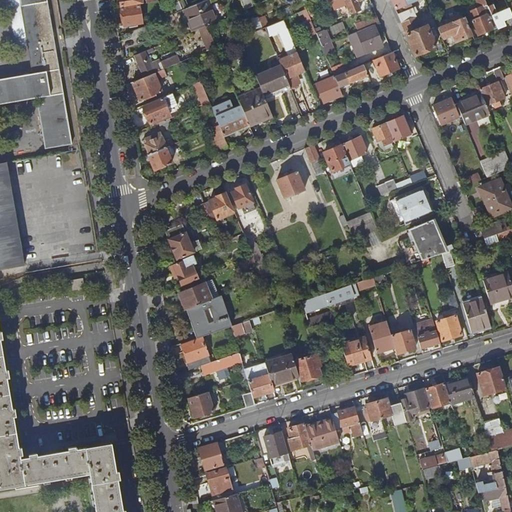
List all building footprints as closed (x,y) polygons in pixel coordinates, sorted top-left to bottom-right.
[(47,0),(42,0),(20,4),(32,75),(0,81),(0,105),(42,99),(43,105),(38,106),(45,150),(71,146),(64,102),(59,102),(54,71),(59,70),(47,0)] [(194,5),(190,7),(184,9),(193,32),(200,29),(208,25),(219,21),(209,0),(207,0),(201,2),(194,5)] [(338,0),(339,2),(343,0),(345,0),(352,14),(362,10),(358,1),(360,0),(338,0)] [(392,0),(396,9),(408,4),(409,7),(412,6),(411,3),(418,0),(392,0)] [(477,0),(480,8),(469,13),(479,37),(497,29),(489,8),(485,0),(477,0)] [(122,8),(125,26),(143,22),(140,5),(122,8)] [(489,8),(497,29),(498,30),(506,27),(504,22),(511,18),(511,16),(509,9),(498,14),(495,5),(489,8)] [(417,9),(399,16),(402,23),(416,17),(415,14),(418,13),(417,9)] [(275,15),(260,21),(263,28),(266,27),(278,22),(275,15)] [(356,26),(358,32),(375,25),(380,23),(378,16),(371,19),(365,22),(356,26)] [(402,23),(416,57),(436,48),(428,26),(421,29),(416,17),(402,23)] [(438,30),(442,39),(453,35),(456,43),(473,36),(466,18),(438,30)] [(281,65),(291,87),(298,84),(295,76),(306,71),(284,20),(278,22),(266,27),(270,36),(274,35),(281,32),(291,56),(287,57),(286,54),(283,55),(280,48),(275,50),(281,65)] [(200,29),(209,51),(217,47),(208,25),(200,29)] [(358,32),(367,54),(383,47),(375,25),(358,32)] [(309,29),(316,44),(321,42),(316,31),(314,26),(309,29)] [(316,31),(321,42),(323,47),(328,45),(321,29),(316,31)] [(135,56),(145,78),(155,74),(157,72),(165,69),(181,63),(178,55),(161,62),(159,59),(150,62),(146,52),(135,56)] [(375,60),(381,77),(400,69),(393,53),(375,60)] [(348,62),(332,69),(335,77),(352,70),(348,62)] [(281,65),(256,75),(261,87),(265,96),(280,89),(282,93),(292,89),(291,87),(281,65)] [(352,70),(335,77),(341,90),(350,86),(349,84),(368,76),(364,65),(352,70)] [(493,70),(498,82),(499,82),(502,80),(506,79),(501,67),(493,70)] [(157,72),(160,79),(167,76),(165,69),(157,72)] [(145,78),(133,83),(140,100),(149,96),(151,99),(157,96),(155,94),(162,91),(155,74),(145,78)] [(317,85),(325,103),(343,95),(341,90),(335,77),(317,85)] [(482,92),(487,106),(493,103),(495,109),(502,106),(500,100),(506,98),(504,93),(499,82),(498,82),(481,89),(482,92)] [(238,97),(250,126),(273,116),(265,96),(261,87),(238,97)] [(457,103),(467,126),(491,116),(487,106),(482,92),(457,103)] [(212,105),(218,120),(220,125),(225,137),(250,126),(238,97),(231,100),(228,93),(220,96),(210,100),(210,102),(212,105)] [(294,96),(303,117),(311,114),(302,93),(294,96)] [(144,106),(151,124),(171,116),(163,98),(144,106)] [(434,107),(442,125),(460,117),(452,98),(434,107)] [(204,108),(207,115),(209,114),(212,123),(218,120),(212,105),(204,108)] [(388,124),(395,141),(411,135),(404,116),(388,124)] [(374,130),(379,142),(383,140),(385,146),(393,142),(395,141),(388,124),(374,130)] [(208,130),(218,153),(230,148),(225,137),(220,125),(214,127),(208,130)] [(161,134),(145,141),(150,155),(167,148),(161,134)] [(343,146),(351,165),(353,169),(360,166),(357,158),(368,153),(361,137),(343,146)] [(379,142),(381,148),(385,151),(394,147),(393,142),(385,146),(383,140),(379,142)] [(306,149),(317,174),(324,171),(319,159),(320,159),(314,145),(306,149)] [(149,155),(155,170),(173,162),(171,156),(173,155),(170,146),(167,148),(150,155),(149,155)] [(325,153),(333,172),(351,165),(343,146),(325,153)] [(482,163),(488,178),(511,167),(511,165),(507,153),(482,163)] [(0,272),(26,268),(8,164),(0,165),(0,272)] [(424,171),(411,177),(412,180),(414,185),(428,179),(424,171)] [(278,181),(286,199),(306,191),(298,172),(278,181)] [(467,179),(470,185),(482,180),(479,174),(467,179)] [(386,183),(391,195),(399,191),(394,179),(386,182),(386,183)] [(484,196),(493,217),(511,209),(511,205),(501,180),(482,188),(485,195),(484,196)] [(379,186),(383,198),(391,195),(386,183),(379,186)] [(242,207),(245,215),(256,210),(253,201),(246,185),(236,189),(237,191),(233,194),(239,208),(242,207)] [(391,202),(400,221),(431,208),(427,200),(428,199),(429,199),(429,198),(429,197),(429,195),(429,194),(428,193),(427,192),(426,191),(425,191),(423,191),(422,188),(391,202)] [(204,204),(210,218),(214,228),(220,225),(218,219),(223,217),(225,216),(235,211),(227,193),(217,197),(217,198),(204,204)] [(195,208),(201,222),(210,218),(204,204),(195,208)] [(431,208),(400,221),(402,227),(433,213),(431,208)] [(350,225),(356,240),(360,238),(379,230),(371,211),(349,222),(350,225)] [(341,217),(345,227),(350,225),(349,222),(346,215),(341,217)] [(399,242),(409,265),(416,262),(422,261),(429,258),(443,253),(449,251),(436,218),(410,229),(412,236),(399,242)] [(481,228),(485,238),(486,238),(498,234),(503,232),(499,221),(481,228)] [(166,232),(178,260),(202,249),(199,241),(191,244),(182,225),(166,232)] [(498,234),(500,241),(511,237),(511,229),(503,232),(498,234)] [(360,238),(365,251),(384,242),(384,240),(379,230),(360,238)] [(486,238),(488,244),(500,241),(498,234),(486,238)] [(254,257),(258,266),(264,278),(271,275),(257,243),(250,247),(254,257)] [(443,253),(448,268),(456,266),(451,251),(449,251),(443,253)] [(172,267),(177,279),(180,278),(183,284),(199,277),(194,264),(197,263),(194,256),(184,260),(184,261),(172,267)] [(241,262),(244,268),(246,267),(248,270),(258,266),(254,257),(241,262)] [(416,262),(409,265),(397,269),(399,275),(418,268),(416,262)] [(485,280),(491,300),(499,298),(499,300),(511,296),(511,280),(508,268),(500,271),(501,275),(485,280)] [(500,271),(483,277),(485,280),(501,275),(500,271)] [(364,280),(367,288),(376,285),(374,277),(364,280)] [(83,279),(71,281),(72,291),(85,289),(84,284),(83,279)] [(355,284),(357,291),(367,288),(364,280),(355,284)] [(213,281),(206,284),(212,300),(220,297),(213,281)] [(181,293),(188,310),(212,300),(206,284),(181,293)] [(303,302),(311,325),(334,317),(336,323),(340,322),(338,315),(334,316),(332,311),(312,318),(310,311),(358,294),(357,291),(355,284),(327,294),(303,302)] [(448,298),(452,310),(460,307),(456,295),(448,298)] [(212,300),(188,310),(197,339),(203,337),(229,328),(221,305),(225,304),(222,296),(220,297),(212,300)] [(464,304),(473,332),(492,327),(483,298),(464,304)] [(221,305),(229,328),(232,327),(233,326),(225,304),(221,305)] [(458,316),(437,321),(443,340),(464,335),(458,316)] [(415,325),(422,348),(441,342),(434,319),(415,325)] [(232,327),(235,336),(253,330),(250,320),(233,326),(232,327)] [(370,327),(378,353),(396,348),(392,335),(388,322),(370,327)] [(392,335),(396,348),(398,354),(417,348),(411,329),(392,335)] [(0,333),(0,490),(88,475),(89,481),(90,484),(94,511),(124,511),(125,511),(122,511),(121,511),(117,480),(119,480),(117,471),(115,472),(110,445),(84,449),(76,451),(75,448),(66,450),(67,452),(35,458),(35,456),(28,457),(28,459),(20,461),(19,457),(22,457),(21,449),(18,450),(13,420),(16,420),(14,410),(11,411),(6,381),(9,380),(8,372),(5,372),(0,346),(0,341),(2,341),(1,334),(0,333)] [(182,344),(191,370),(202,366),(212,362),(203,337),(197,339),(182,344)] [(342,344),(349,366),(373,358),(366,337),(342,344)] [(240,352),(212,362),(202,366),(205,375),(238,363),(240,366),(238,367),(243,381),(248,380),(245,369),(240,352)] [(266,363),(273,386),(300,377),(293,353),(266,361),(266,363)] [(296,361),(302,380),(322,375),(320,369),(322,368),(318,354),(296,361)] [(245,369),(248,380),(252,392),(254,398),(275,391),(273,386),(266,363),(245,369)] [(478,374),(485,395),(507,388),(501,367),(478,374)] [(446,384),(452,403),(476,397),(469,377),(446,384)] [(427,389),(432,409),(452,403),(446,384),(427,389)] [(402,402),(407,420),(414,418),(413,414),(430,408),(424,389),(407,395),(408,399),(401,400),(402,402)] [(189,398),(195,417),(214,411),(208,392),(189,398)] [(243,395),(247,408),(256,405),(254,398),(252,392),(243,395)] [(377,402),(382,418),(393,415),(396,425),(407,421),(407,420),(402,402),(390,406),(388,399),(377,402)] [(382,418),(377,402),(367,404),(368,408),(365,409),(368,422),(382,418)] [(332,414),(333,419),(336,429),(343,427),(344,433),(350,432),(349,427),(352,426),(355,438),(364,436),(357,413),(355,407),(332,414)] [(430,408),(413,414),(414,418),(431,413),(430,408)] [(307,428),(312,445),(313,449),(340,442),(336,429),(333,419),(323,422),(324,423),(307,428)] [(484,423),(492,451),(498,450),(511,446),(511,430),(505,433),(501,419),(484,423)] [(289,439),(292,451),(308,446),(312,445),(307,428),(306,427),(305,424),(288,428),(291,439),(289,439)] [(264,437),(270,458),(283,454),(286,465),(291,463),(282,432),(264,437)] [(430,444),(432,451),(442,448),(440,441),(430,444)] [(199,448),(205,469),(223,464),(217,443),(199,448)] [(446,452),(449,463),(469,458),(465,447),(446,452)] [(492,461),(497,482),(484,485),(483,482),(477,483),(479,492),(481,492),(499,488),(499,489),(507,487),(498,450),(492,451),(471,457),(473,466),(492,461)] [(436,458),(438,466),(442,465),(446,464),(446,463),(444,456),(436,458)] [(421,462),(424,470),(438,466),(436,458),(436,457),(421,462)] [(255,460),(257,467),(266,465),(264,458),(255,460)] [(458,463),(461,471),(471,469),(469,460),(458,463)] [(266,466),(271,484),(272,488),(280,486),(274,464),(266,466)] [(422,470),(424,480),(445,475),(442,465),(438,466),(424,470),(422,470)] [(215,484),(218,493),(232,489),(226,469),(207,474),(210,485),(215,484)] [(481,492),(483,501),(501,497),(504,511),(506,510),(511,508),(507,487),(499,489),(499,488),(481,492)] [(274,493),(277,503),(291,500),(289,489),(274,493)] [(391,492),(396,511),(407,511),(402,489),(391,492)] [(241,511),(236,494),(217,500),(219,511),(241,511)]
